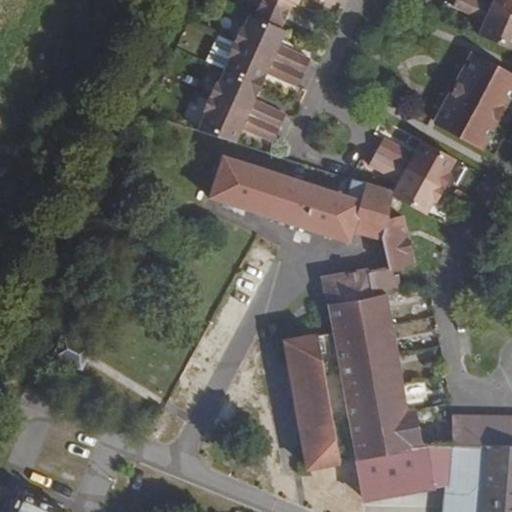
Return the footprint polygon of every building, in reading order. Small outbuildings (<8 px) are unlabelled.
[(261,5),(285,17),(289,18),(296,3),(330,17),(336,3),(329,0),(254,0),(254,2),(261,5)] [(477,40),(479,41),(511,55),(511,22),(490,13),(460,0),(455,0),(450,12),(483,28),(477,40)] [(511,0),(494,0),(490,13),(511,22),(511,0)] [(249,31),(274,42),(285,17),(261,5),(249,31)] [(227,56),(298,87),(305,73),(274,58),(279,44),(274,42),(249,31),(243,28),(237,41),(234,40),(227,56)] [(219,84),(255,100),(260,87),(292,101),(298,87),(227,56),(222,69),(224,72),(219,84)] [(507,81),(508,78),(469,59),(432,128),(476,150),(510,83),(507,81)] [(203,108),(272,143),(279,128),(249,114),(255,100),(219,84),(212,97),(208,95),(203,108)] [(235,145),(265,158),(272,143),(203,108),(195,127),(198,129),(192,144),(230,155),(235,145)] [(377,159),(446,196),(454,181),(452,179),(458,165),(422,146),(414,160),(385,145),(377,159)] [(391,203),(427,224),(434,210),(438,212),(446,196),(377,159),(370,172),(398,188),(391,203)] [(383,198),(350,186),(348,186),(346,190),(341,201),(220,169),(208,211),(258,225),(259,225),(341,247),(345,235),(373,240),(377,223),(383,198)] [(396,222),(377,223),(373,240),(379,275),(407,271),(396,222)] [(365,299),(362,279),(360,273),(360,270),(317,280),(322,308),(365,299)] [(353,467),(416,456),(410,424),(401,426),(376,302),(390,299),(388,284),(381,285),(379,275),(362,279),(365,299),(322,308),(330,348),(335,372),(353,467)] [(25,342),(40,348),(46,334),(32,327),(25,342)] [(87,348),(62,338),(54,357),(79,367),(87,348)] [(305,468),(338,462),(316,340),(284,346),(305,468)] [(511,428),(447,426),(447,455),(482,456),(511,456),(511,428)] [(445,498),(447,455),(419,455),(416,456),(353,467),(362,510),(445,498)] [(478,511),(482,456),(447,455),(445,498),(444,511),(478,511)] [(511,511),(511,456),(482,456),(478,511),(511,511)]
